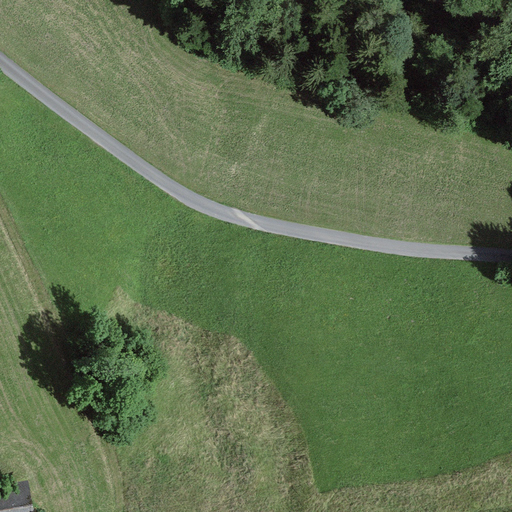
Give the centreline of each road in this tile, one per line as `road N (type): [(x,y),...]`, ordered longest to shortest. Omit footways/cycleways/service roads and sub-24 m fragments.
road 1 (unclassified): [(511,255),(328,236),(219,211),(172,188),(0,62)]
road 2 (track): [(114,477),(0,210)]
